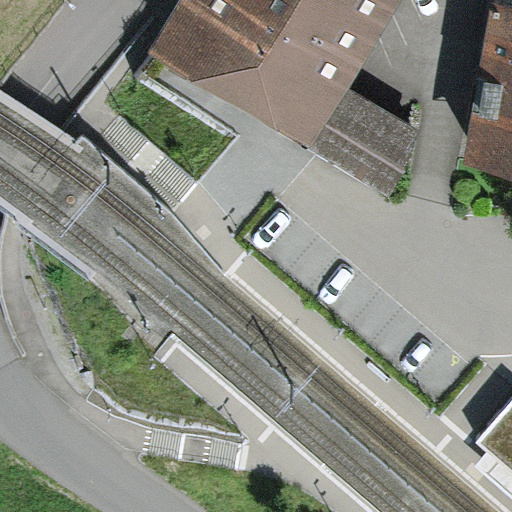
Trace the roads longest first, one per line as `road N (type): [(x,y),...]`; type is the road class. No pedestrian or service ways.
road 1 (residential): [(511,289),(482,284),(270,163)]
road 2 (unclassified): [(0,155),(35,96),(120,0)]
road 3 (unclassified): [(147,511),(0,404)]
